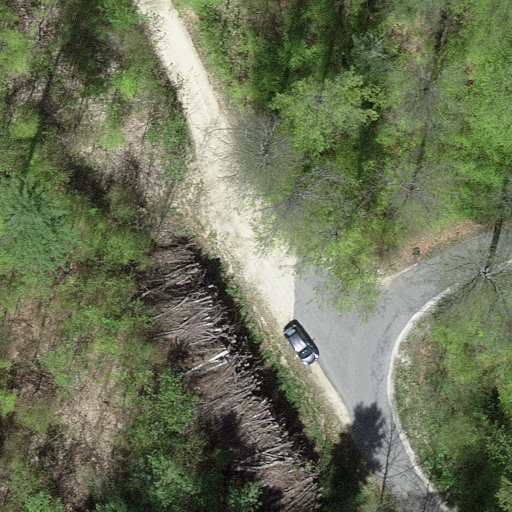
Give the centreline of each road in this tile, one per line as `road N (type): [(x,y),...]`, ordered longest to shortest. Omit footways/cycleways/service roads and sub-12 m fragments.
road 1 (track): [(349,348),(282,255),(154,0)]
road 2 (unclassified): [(511,241),(421,285),(349,348),(425,511)]
